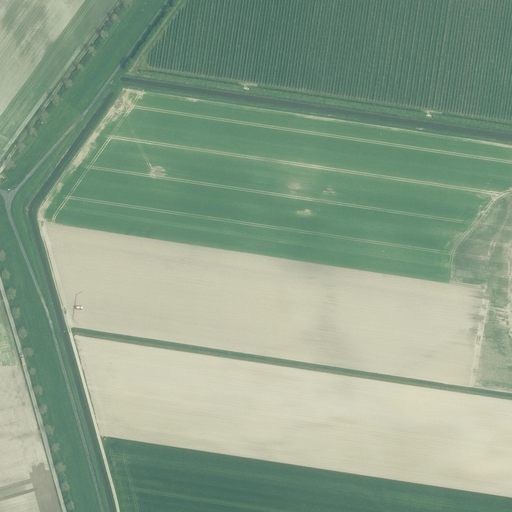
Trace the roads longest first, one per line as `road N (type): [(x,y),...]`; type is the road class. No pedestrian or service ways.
road 1 (track): [(102,511),(50,322),(0,190)]
road 2 (track): [(168,0),(78,119),(6,196)]
